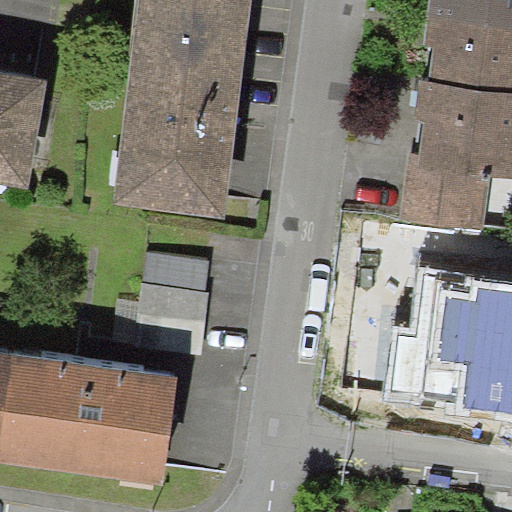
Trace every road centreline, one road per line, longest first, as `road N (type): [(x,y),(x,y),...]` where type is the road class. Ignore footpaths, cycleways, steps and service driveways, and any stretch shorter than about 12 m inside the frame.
road 1 (residential): [(334,0),(278,447)]
road 2 (residential): [(511,474),(278,447)]
